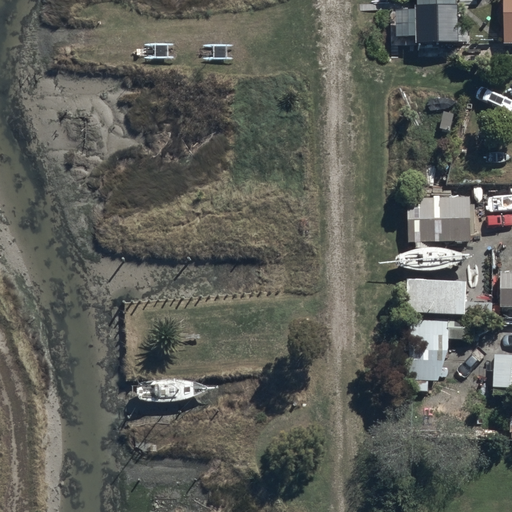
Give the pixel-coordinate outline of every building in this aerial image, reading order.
[(461,52),(459,0),(418,0),(420,53),(461,52)] [(159,120),(109,130),(114,152),(163,142),(159,120)] [(424,194),(424,235),(475,235),(474,193),(424,194)] [(472,275),(414,274),(411,274),(411,309),(471,310),(472,275)] [(448,317),(415,318),(415,321),(417,387),(433,387),(432,376),(443,376),(452,346),(452,335),(478,334),(478,322),(449,323),(448,317)] [(511,348),(494,349),(494,355),(490,355),(490,375),(498,375),(498,382),(511,381),(511,348)] [(221,446),(131,444),(131,475),(144,475),(144,470),(221,472),(221,446)]
